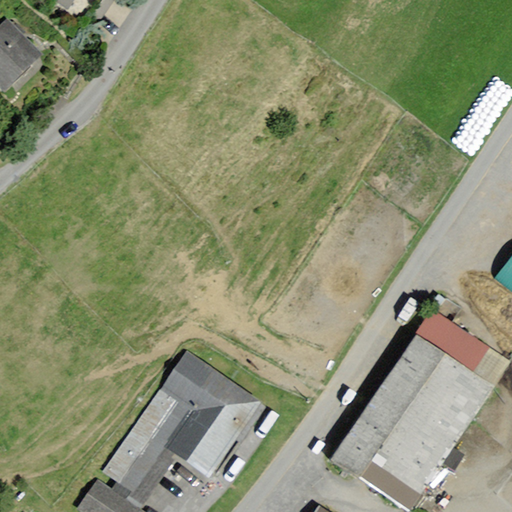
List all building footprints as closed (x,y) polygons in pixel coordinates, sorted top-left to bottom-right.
[(9,24),(0,32),(0,85),(2,88),(38,53),(24,38),(9,24)] [(511,285),(511,253),(498,277),(511,285)] [(490,389),(417,341),(339,459),(361,474),(411,507),(490,389)] [(263,405),(191,357),(168,391),(110,476),(142,497),(161,469),(172,452),(213,479),(263,405)] [(136,511),(96,483),(76,511),(136,511)]
